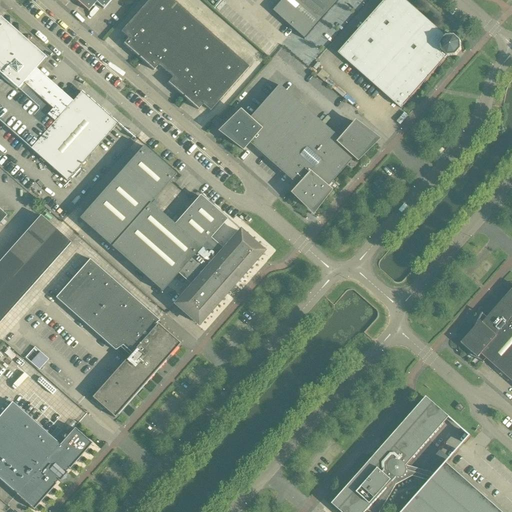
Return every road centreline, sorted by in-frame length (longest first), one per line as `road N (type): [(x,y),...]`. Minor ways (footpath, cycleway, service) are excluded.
road 1 (unclassified): [(10,0),(232,200),(264,212)]
road 2 (residential): [(122,511),(334,274)]
road 3 (unclassified): [(264,212),(248,180),(40,0)]
road 4 (residential): [(354,268),(473,132),(511,53)]
road 5 (residential): [(236,511),(396,330)]
road 6 (residential): [(400,309),(511,184)]
